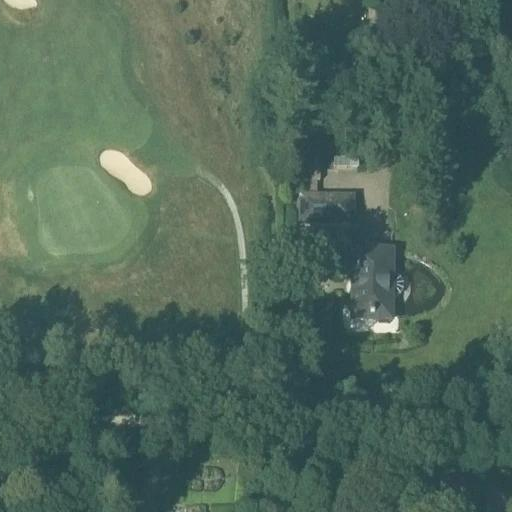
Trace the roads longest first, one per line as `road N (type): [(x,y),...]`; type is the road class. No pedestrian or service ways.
road 1 (residential): [(511,446),(198,420)]
road 2 (track): [(198,420),(0,403)]
